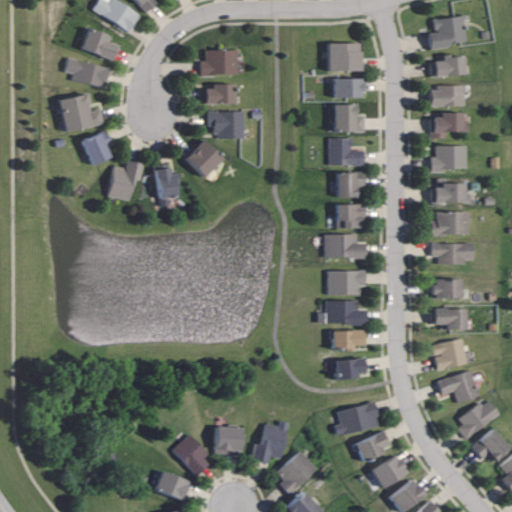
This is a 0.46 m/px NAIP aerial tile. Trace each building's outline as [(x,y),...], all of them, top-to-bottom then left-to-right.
[(116,0),(136,12),(135,14),(136,15),(126,30),(90,7),(94,0),(116,0)] [(153,0),(144,9),(133,0),(153,0)] [(464,40),(444,43),(444,45),(428,48),(425,32),(432,31),(430,19),(460,13),(464,40)] [(109,35),(107,40),(118,44),(112,59),(79,46),(86,26),(109,35)] [(355,50),(358,50),(358,69),(324,69),(324,43),(355,42),(355,50)] [(235,72),(212,72),(212,74),(198,74),(197,60),(203,60),(203,48),(235,48),(235,72)] [(447,56),(461,55),(462,72),(428,75),(426,60),(437,59),(437,54),(447,53),(447,56)] [(107,66),(103,85),(70,78),(71,72),(62,70),(66,55),(107,66)] [(361,94),(331,94),(331,77),(361,76),(361,94)] [(232,94),(234,94),(234,102),(200,102),(200,88),(207,88),(207,83),(232,82),(232,94)] [(462,83),(462,104),(427,104),(427,88),(434,88),(434,83),(462,83)] [(101,122),(64,131),(56,99),(85,92),(88,94),(90,100),(88,102),(89,109),(98,107),(101,122)] [(352,111),(355,111),(355,114),(362,114),(362,131),(331,131),(331,103),(352,103),(352,111)] [(241,109),(242,137),(215,137),(215,132),(210,132),(210,125),(204,125),(204,110),(241,109)] [(460,120),(466,120),(466,131),(442,131),(442,137),(428,137),(428,116),(435,116),(435,111),(460,111),(460,120)] [(103,128),(110,141),(106,144),(110,154),(89,164),(77,141),(103,128)] [(349,137),(349,150),(361,150),(361,164),(327,164),(327,137),(349,137)] [(218,157),(200,176),(181,157),(199,138),(218,157)] [(463,144),(463,167),(442,167),(442,171),(427,171),(427,155),(433,155),(433,144),(463,144)] [(105,194),(111,164),(122,167),(123,160),(139,163),(135,180),(130,179),(126,199),(105,194)] [(165,163),(167,172),(173,170),(175,182),(171,183),(173,194),(165,196),(166,203),(158,205),(151,165),(165,163)] [(333,196),(333,172),(361,172),(361,185),(356,186),(356,188),(351,188),(351,196),(333,196)] [(443,182),(461,181),(462,191),(467,191),(468,201),(440,201),(440,202),(431,202),(431,201),(428,201),(428,185),(434,185),(434,176),(443,176),(443,182)] [(333,203),(362,203),(363,214),(362,214),(362,219),(361,219),(361,225),(335,226),(335,220),(333,220),(333,203)] [(463,210),(463,232),(440,233),(440,234),(427,234),(427,219),(432,219),(432,210),(463,210)] [(360,243),(360,256),(321,256),(321,233),(353,233),(353,243),(360,243)] [(469,241),(469,258),(461,258),(461,262),(434,262),(434,254),(427,254),(427,241),(469,241)] [(363,284),(357,284),(357,293),(325,293),(325,269),(363,269),(363,284)] [(458,295),(431,296),(431,292),(428,292),(428,283),(430,283),(430,277),(458,277),(458,295)] [(356,309),(362,309),(362,324),(346,324),(346,321),(315,322),(315,311),(324,312),(324,300),(356,299),(356,309)] [(463,328),(440,328),(440,322),(430,322),(430,307),(463,307),(463,328)] [(363,344),(351,345),(351,350),(340,350),(340,347),(330,348),(330,337),(328,337),(328,330),(363,329),(363,344)] [(465,362),(434,368),(432,356),(439,355),(438,352),(431,354),(429,343),(460,337),(465,362)] [(355,371),(356,375),(333,378),(330,359),(363,355),(364,370),(355,371)] [(466,369),(475,393),(454,401),(450,389),(439,393),(434,380),(466,369)] [(485,399),(495,412),(463,436),(455,426),(459,423),(455,417),(477,401),(479,404),(485,399)] [(375,414),(372,415),(375,423),(341,433),(341,431),(334,433),(331,424),(337,423),(334,411),(371,400),(375,414)] [(287,420),(285,427),(284,427),(278,456),(266,453),(264,462),(249,459),(253,437),(260,439),(264,421),(276,423),(277,418),(287,420)] [(234,423),(234,426),(239,426),(237,453),(212,451),(213,424),(223,425),(223,423),(234,423)] [(506,446),(492,458),(488,453),(485,456),(483,454),(479,458),(468,446),(490,427),(506,446)] [(388,440),(381,444),(383,449),(361,459),(356,449),(353,450),(350,443),(382,428),(388,440)] [(205,452),(199,458),(205,463),(194,473),(170,448),(186,433),(205,452)] [(313,468),(285,493),(277,484),(282,480),(273,470),(296,449),(313,468)] [(511,489),(510,491),(498,478),(505,472),(498,465),(511,452),(511,489)] [(405,471),(380,487),(369,469),(394,453),(405,471)] [(188,482),(183,493),(184,494),(182,500),(152,487),(159,470),(188,482)] [(420,493),(397,511),(386,496),(409,478),(420,493)] [(317,509),(313,511),(286,511),(282,507),(299,491),(317,509)] [(437,510),(435,511),(413,511),(427,499),(437,510)]
